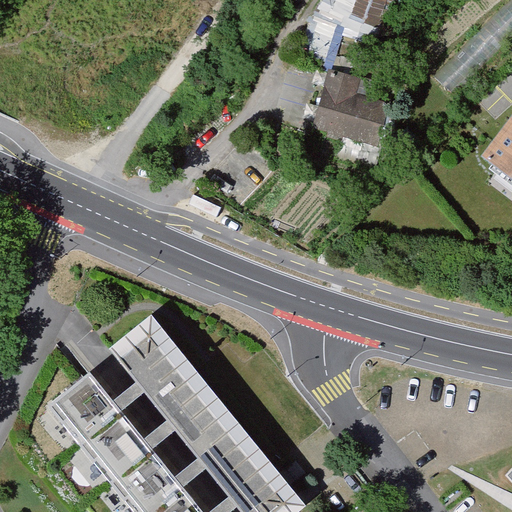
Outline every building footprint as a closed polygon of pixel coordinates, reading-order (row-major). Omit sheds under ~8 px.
[(162,0),(154,19),(184,33),(199,0),(162,0)] [(319,0),(316,6),(351,27),(350,28),(368,38),(391,0),(319,0)] [(353,86),(323,81),(307,136),(356,148),(370,107),(354,103),(353,86)] [(511,115),(473,166),(511,194),(511,115)] [(283,511),(294,504),(144,317),(86,360),(32,401),(121,511),(283,511)]
